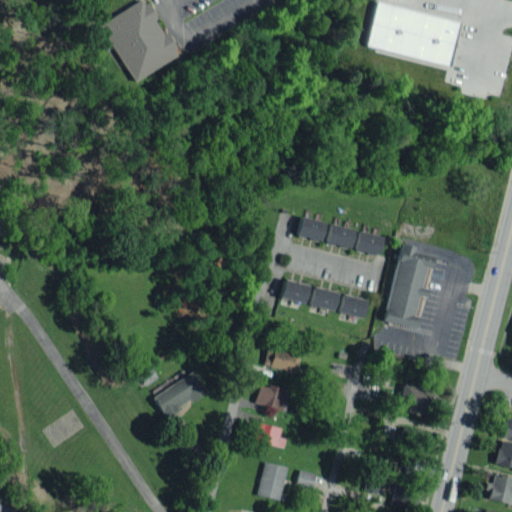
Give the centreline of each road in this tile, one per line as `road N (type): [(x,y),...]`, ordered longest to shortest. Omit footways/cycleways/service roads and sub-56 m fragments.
road 1 (residential): [(281,219),(207,511)]
road 2 (primary): [(501,254),(437,511)]
